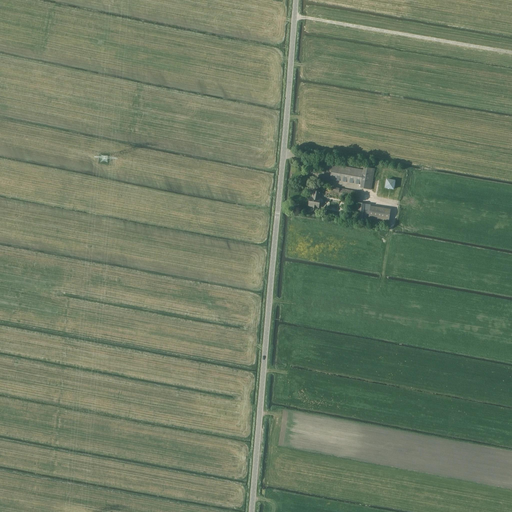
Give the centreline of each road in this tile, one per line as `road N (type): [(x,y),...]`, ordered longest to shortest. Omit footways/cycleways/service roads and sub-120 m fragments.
road 1 (unclassified): [(251,511),(295,0)]
road 2 (track): [(294,16),(511,52)]
